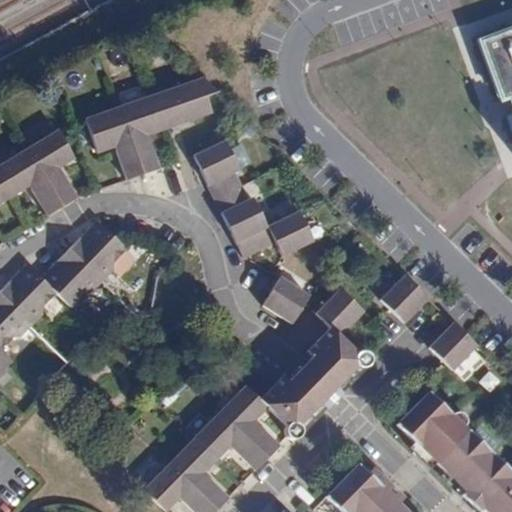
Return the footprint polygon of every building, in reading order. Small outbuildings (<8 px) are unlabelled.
[(511,33),(481,45),(502,104),(511,101),(511,119),(508,121),(511,131),(511,33)] [(205,97),(217,92),(204,81),(202,78),(152,96),(164,130),(211,113),(205,97)] [(147,136),(164,130),(152,96),(118,108),(142,176),(159,170),(147,136)] [(126,182),(142,176),(118,108),(84,120),(96,154),(114,148),(126,182)] [(57,131),(26,150),(62,208),(76,199),(58,168),(74,159),(57,131)] [(214,200),(241,188),(235,173),(239,171),(224,141),(193,157),(206,183),(214,200)] [(26,150),(0,165),(0,174),(13,196),(28,187),(47,217),(62,208),(26,150)] [(0,204),(13,196),(0,174),(0,204)] [(248,201),(241,188),(214,200),(223,218),(235,243),(266,228),(252,199),(248,201)] [(299,212),(266,228),(235,243),(239,252),(242,259),(270,246),(266,239),(272,237),(282,257),(313,242),(299,212)] [(79,239),(69,250),(101,282),(113,270),(113,264),(126,250),(96,222),(79,239)] [(54,265),(40,279),(56,294),(70,308),(83,295),(90,294),(101,282),(69,250),(54,265)] [(12,279),(0,290),(0,295),(31,325),(43,314),(43,307),(56,294),(40,279),(26,265),(12,279)] [(428,299),(404,276),(380,301),(403,324),(428,299)] [(279,278),(262,307),(291,325),(309,297),(295,288),(279,278)] [(315,314),(330,330),(338,338),(363,313),(351,301),(340,290),(315,314)] [(0,350),(13,338),(19,337),(31,325),(0,295),(0,350)] [(452,372),(476,346),(453,324),(429,349),(435,355),(452,372)] [(338,338),(330,330),(307,353),(313,358),(341,385),(358,368),(363,369),(369,366),(370,360),(367,354),(362,352),(356,354),(338,338)] [(208,353),(213,357),(217,352),(212,348),(208,353)] [(0,351),(0,372),(10,362),(0,351)] [(341,385),(313,358),(297,374),(288,383),(316,410),(326,399),(341,385)] [(316,410),(288,383),(283,377),(260,401),(267,408),(286,427),(284,432),(287,438),(292,440),(298,438),(301,433),(299,427),(308,417),(316,410)] [(267,408),(260,401),(245,386),(219,413),(267,459),(280,446),(254,422),(267,408)] [(511,511),(511,480),(511,478),(511,472),(464,426),(466,421),(463,415),(458,413),(452,415),(428,391),(396,425),(414,442),(435,463),(464,491),(460,495),(475,510),(477,511),(511,511)] [(194,439),(217,460),(229,447),(255,472),(267,459),(219,413),(194,439)] [(194,439),(169,465),(216,511),(228,499),(203,474),(217,460),(194,439)] [(430,469),(435,463),(414,442),(409,448),(430,469)] [(169,465),(143,491),(164,511),(165,511),(178,499),(191,511),(215,511),(216,511),(169,465)] [(406,511),(397,503),(403,497),(390,484),(373,468),(367,474),(358,465),(325,498),(339,511),(406,511)]
